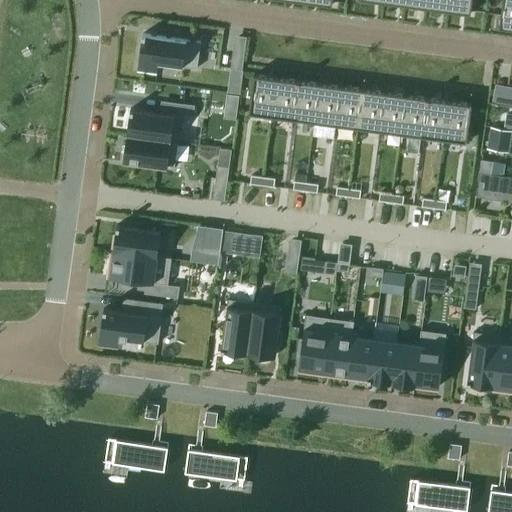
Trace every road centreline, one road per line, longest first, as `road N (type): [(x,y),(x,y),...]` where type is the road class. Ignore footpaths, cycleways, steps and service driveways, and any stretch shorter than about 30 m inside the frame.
road 1 (residential): [(37,346),(59,374),(511,437)]
road 2 (residential): [(88,2),(511,54)]
road 3 (residential): [(37,346),(53,301),(88,2)]
